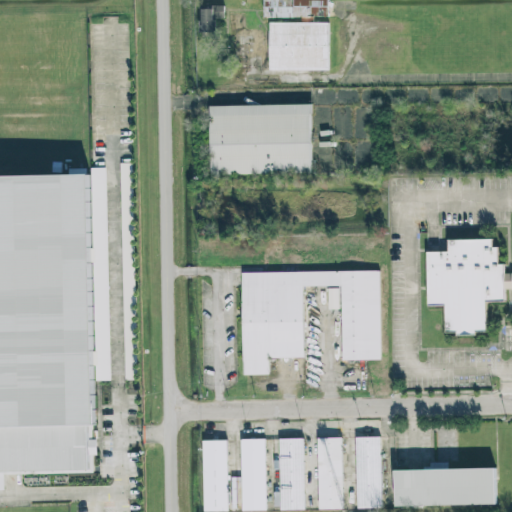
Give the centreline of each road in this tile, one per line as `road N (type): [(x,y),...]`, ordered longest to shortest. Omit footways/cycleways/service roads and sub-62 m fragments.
road 1 (residential): [(161,0),(170,511)]
road 2 (residential): [(511,406),(169,411)]
